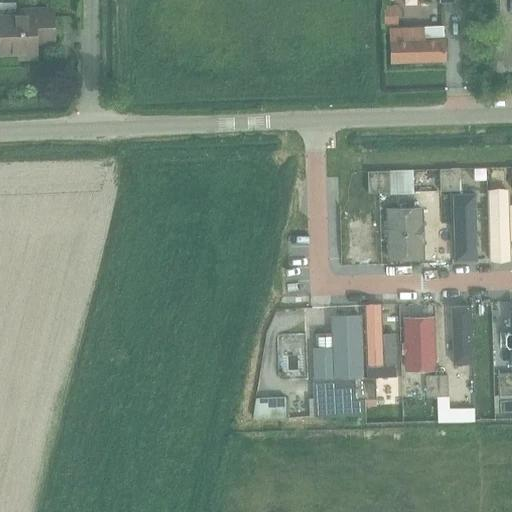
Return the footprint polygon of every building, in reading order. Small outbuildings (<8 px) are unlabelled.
[(383,6),(383,24),(385,24),(385,25),(398,25),(397,6),(383,6)] [(53,42),(53,22),(52,7),(20,9),(20,15),(0,15),(0,53),(36,52),(35,43),(53,42)] [(443,26),(390,28),(390,35),(390,43),(391,63),(445,61),(444,40),(443,26)] [(451,191),(450,169),(439,169),(440,191),(451,191)] [(461,190),(461,169),(450,169),(451,191),(461,190)] [(379,193),(378,171),(367,171),(368,193),(379,193)] [(389,192),(389,171),(378,171),(379,193),(389,192)] [(511,191),(490,192),(492,265),(511,264),(511,206),(511,191)] [(476,193),(454,193),(454,243),(462,243),(462,264),(484,263),(483,206),(476,206),(476,193)] [(365,207),(343,207),(345,267),(367,267),(365,207)] [(416,210),(387,211),(388,265),(416,265),(416,210)] [(386,305),(368,305),(368,365),(386,365),(386,305)] [(465,309),(442,309),(441,363),(465,363),(465,309)] [(363,317),(332,318),(333,350),(316,350),(317,379),(353,378),(364,378),(363,317)] [(428,320),(405,321),(405,373),(428,373),(428,320)] [(509,395),(508,373),(497,374),(498,395),(509,395)] [(437,397),(436,375),(425,376),(426,397),(437,397)] [(448,396),(447,375),(436,375),(437,397),(448,396)] [(485,375),(467,375),(467,390),(485,389),(485,375)] [(376,399),(375,377),(364,378),(365,399),(376,399)] [(365,399),(364,378),(353,378),(354,400),(365,399)]
